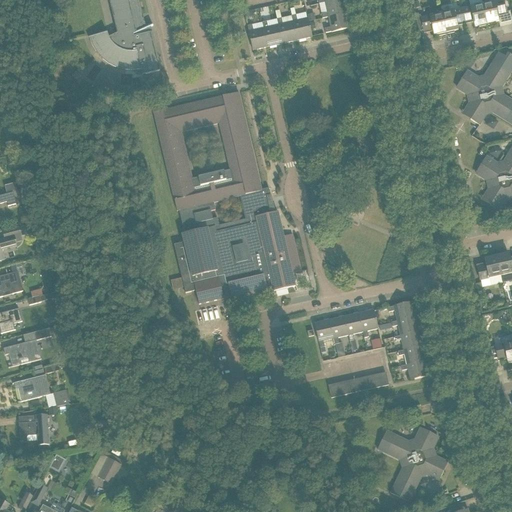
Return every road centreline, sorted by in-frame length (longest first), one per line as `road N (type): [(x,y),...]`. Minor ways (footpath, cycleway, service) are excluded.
road 1 (residential): [(381,360),(279,385),(262,317),(326,301)]
road 2 (residential): [(326,301),(268,67)]
road 3 (residential): [(436,252),(395,65)]
road 4 (residential): [(511,385),(469,394),(442,276)]
road 5 (residential): [(390,39),(268,67)]
road 6 (residential): [(210,80),(182,87),(171,74),(155,0)]
road 7 (residential): [(395,65),(511,38)]
